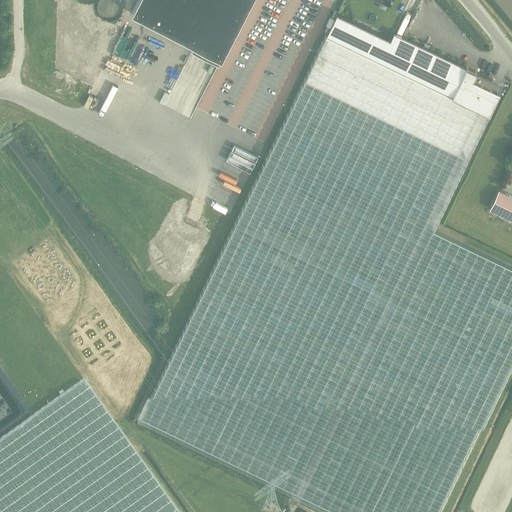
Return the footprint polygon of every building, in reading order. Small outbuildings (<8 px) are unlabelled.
[(122,10),(121,5),(120,3),(118,1),(116,0),(103,0),(102,1),(100,3),(99,5),(98,8),(98,9),(98,13),(99,15),(101,18),(102,19),(104,20),(107,21),(109,22),(111,22),(114,21),(118,19),(119,17),(121,15),(121,12),(122,10)] [(138,0),(132,13),(194,45),(191,50),(219,64),(252,0),(138,0)] [(326,35),(167,364),(138,425),(249,479),(317,511),(441,511),(511,365),(511,267),(433,229),(489,114),(500,91),(491,87),(473,78),(476,71),(467,67),(406,38),(404,36),(394,31),(390,39),(337,13),(326,35)] [(58,28),(57,69),(78,77),(79,28),(58,28)] [(511,196),(499,190),(490,208),(511,218),(511,196)] [(0,511),(175,511),(84,383),(0,442),(0,511)]
